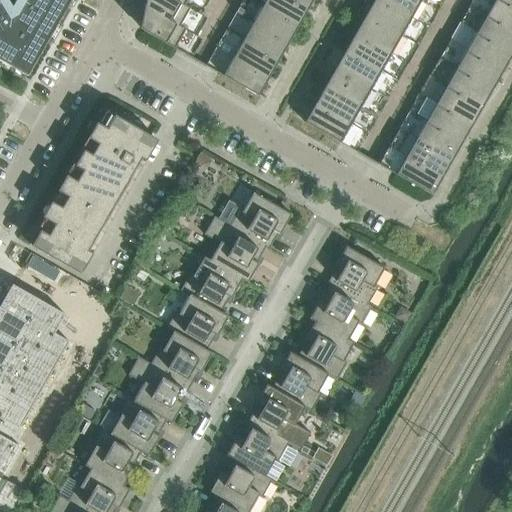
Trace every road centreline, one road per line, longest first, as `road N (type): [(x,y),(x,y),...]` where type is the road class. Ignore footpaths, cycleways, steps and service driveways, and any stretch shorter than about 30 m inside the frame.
road 1 (residential): [(349,183),(158,511)]
road 2 (residential): [(349,183),(95,39)]
road 3 (residential): [(0,209),(95,39)]
